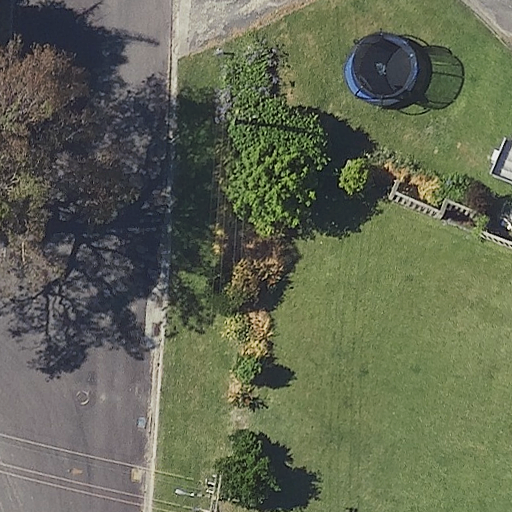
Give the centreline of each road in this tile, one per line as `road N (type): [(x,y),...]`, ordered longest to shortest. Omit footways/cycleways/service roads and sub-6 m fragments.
road 1 (residential): [(69,371),(83,0)]
road 2 (residential): [(57,511),(69,371)]
